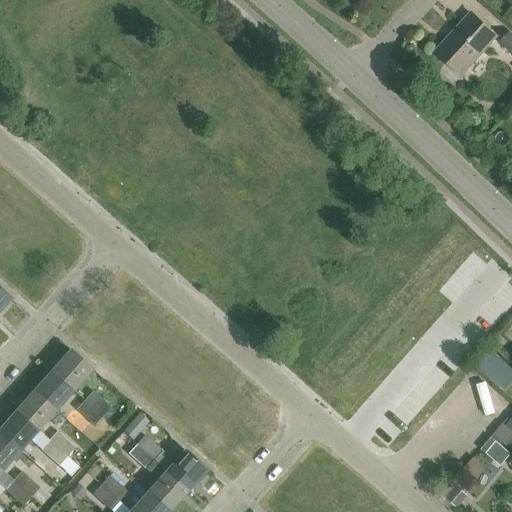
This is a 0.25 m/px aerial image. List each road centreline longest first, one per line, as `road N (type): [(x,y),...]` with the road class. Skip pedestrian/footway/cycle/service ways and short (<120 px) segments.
road 1 (residential): [(313,411),(116,245)]
road 2 (tertiary): [(511,225),(354,78)]
road 3 (residential): [(0,378),(116,245)]
road 4 (residential): [(116,245),(0,141)]
road 5 (residential): [(426,511),(313,411)]
road 6 (residential): [(223,511),(313,411)]
